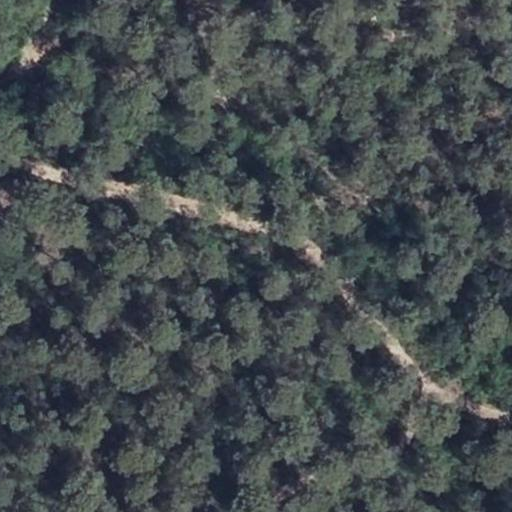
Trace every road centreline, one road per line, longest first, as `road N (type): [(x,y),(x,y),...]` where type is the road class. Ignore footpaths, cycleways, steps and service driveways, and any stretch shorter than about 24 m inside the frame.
road 1 (track): [(0,146),(44,174),(300,241),(438,386),(511,417)]
road 2 (track): [(129,0),(32,60),(0,112)]
